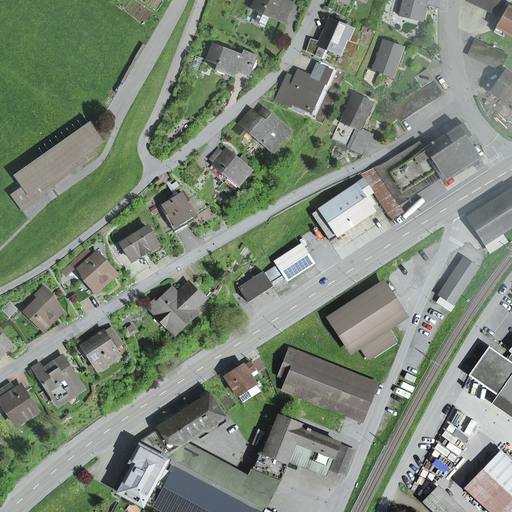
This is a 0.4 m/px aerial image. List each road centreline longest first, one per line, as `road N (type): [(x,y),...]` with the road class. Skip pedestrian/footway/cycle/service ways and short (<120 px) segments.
road 1 (primary): [(455,202),(100,434),(7,511)]
road 2 (residential): [(464,102),(0,376)]
road 3 (residential): [(318,0),(276,74),(167,166),(147,159),(143,143),(202,0)]
road 4 (residential): [(455,202),(337,511)]
road 5 (residential): [(381,511),(455,361),(511,277)]
road 6 (residential): [(180,0),(118,116)]
